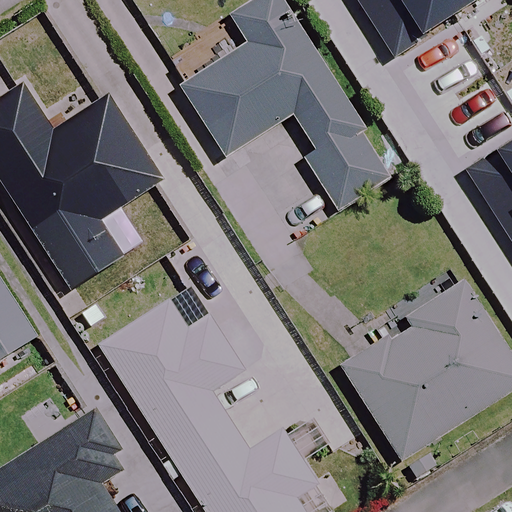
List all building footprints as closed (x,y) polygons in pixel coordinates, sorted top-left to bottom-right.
[(394,151),(382,159),(281,0),(259,0),(231,18),(250,48),(183,90),(228,161),(294,119),(319,157),(309,164),(340,214),(407,172),(394,151)] [(492,2),(490,0),(349,0),(389,66),(453,26),(492,2)] [(57,138),(26,92),(0,108),(0,184),(72,295),(125,261),(99,222),(160,182),(109,104),(57,138)] [(511,157),(494,169),(511,197),(511,157)] [(0,365),(37,342),(0,283),(0,365)] [(511,395),(511,357),(467,283),(408,319),(414,329),(347,370),(403,462),(511,395)] [(304,511),(296,499),(319,484),(311,472),(335,456),(310,416),(251,453),(214,396),(248,374),(195,291),(103,349),(206,511),(304,511)] [(115,511),(101,489),(131,470),(96,416),(0,477),(0,511),(115,511)]
